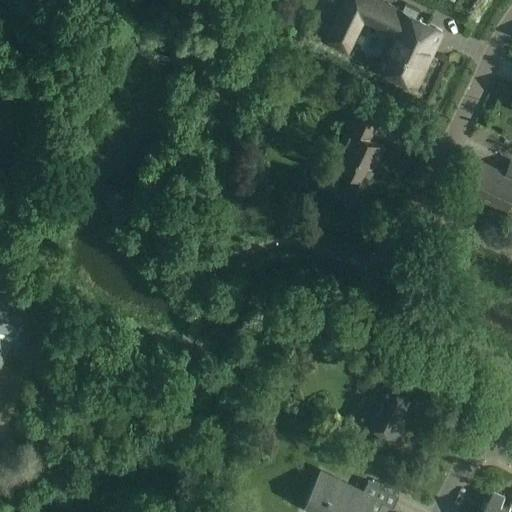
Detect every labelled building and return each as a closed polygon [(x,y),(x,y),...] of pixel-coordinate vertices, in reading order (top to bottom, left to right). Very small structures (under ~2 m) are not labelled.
[(430,52),(441,30),(401,10),(381,0),(339,0),(320,39),(346,51),(361,19),(393,34),(378,66),(411,82),(426,50),(430,52)] [(367,178),(383,145),(370,139),(383,113),(358,101),(345,128),(346,129),(330,162),(349,171),(337,194),(358,204),(369,180),(367,178)] [(511,161),(510,161),(504,174),(478,161),(463,191),(503,210),(511,191),(511,161)] [(0,366),(11,342),(28,349),(44,312),(0,293),(0,366)] [(395,436),(415,394),(395,384),(401,372),(372,358),(365,371),(384,380),(364,421),(395,436)] [(391,506),(396,495),(367,481),(362,492),(321,472),(306,502),(327,511),(374,511),(368,509),(374,498),(391,506)] [(511,511),(511,499),(508,507),(498,502),(502,496),(493,491),(485,506),(487,507),(484,511),(511,511)]
